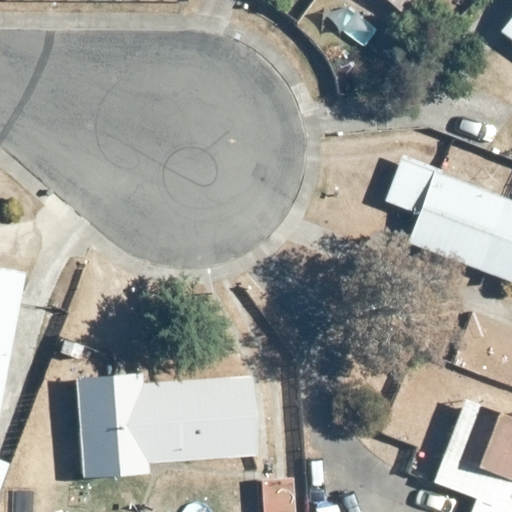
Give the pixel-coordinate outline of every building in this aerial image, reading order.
[(383,0),(397,11),(406,0),(383,0)] [(511,1),(493,28),(511,41),(511,1)] [(511,200),(393,156),(377,200),(415,214),(404,243),(511,283),(511,200)] [(0,385),(20,267),(0,263),(0,385)] [(254,455),(252,372),(76,376),(78,473),(145,471),(145,458),(254,455)] [(511,511),(511,412),(462,394),(429,484),(468,499),(463,511),(511,511)] [(300,511),(297,469),(247,472),(249,511),(300,511)]
